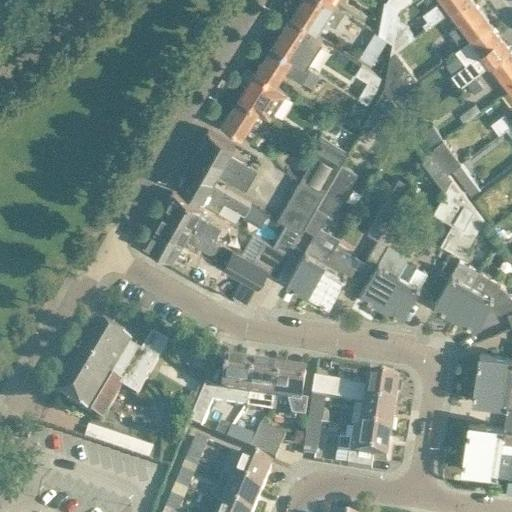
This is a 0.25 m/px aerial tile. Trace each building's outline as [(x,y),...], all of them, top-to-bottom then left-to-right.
[(316,30),(325,17),(320,14),(328,0),(327,0),(300,0),(290,15),(310,28),(311,27),(316,30)] [(373,0),(382,5),(377,31),(377,32),(387,38),(392,41),(392,42),(398,10),(397,8),(398,8),(385,0),(373,0)] [(409,0),(385,0),(398,8),(409,0)] [(422,21),(426,27),(435,20),(434,20),(450,8),(451,8),(461,0),(437,0),(422,11),(426,18),(422,21)] [(459,20),(449,27),(460,41),(470,34),(471,35),(490,21),(474,0),(461,0),(451,8),(459,20)] [(395,50),(408,40),(408,41),(416,35),(415,34),(398,10),(392,42),(392,41),(389,55),(395,50)] [(272,43),(292,56),(310,28),(290,15),(272,43)] [(416,52),(443,32),(435,20),(426,27),(415,34),(416,35),(408,41),(416,52)] [(471,35),(491,62),(510,47),(490,21),(471,35)] [(365,48),(385,61),(387,38),(377,32),(365,48)] [(272,43),(256,69),(276,82),(292,56),(272,43)] [(491,62),(510,87),(511,84),(511,50),(510,47),(491,62)] [(416,78),(395,50),(389,55),(383,88),(391,96),(416,78)] [(456,69),(473,92),(483,84),(465,62),(456,69)] [(360,63),(354,73),(366,80),(356,96),(367,103),(377,86),(380,75),(360,63)] [(319,72),(309,66),(301,79),(312,86),(319,72)] [(269,116),(286,89),(276,82),(256,69),(239,96),(259,109),(258,109),(269,116)] [(412,98),(406,90),(396,97),(413,122),(434,107),(429,100),(412,98)] [(258,109),(259,109),(239,96),(221,123),(241,136),(258,109)] [(463,121),(478,109),(473,103),(458,115),(463,121)] [(503,112),(490,121),(498,133),(511,123),(503,112)] [(419,132),(429,147),(447,171),(451,168),(460,161),(432,122),(419,132)] [(208,128),(197,147),(251,178),(257,168),(229,153),(234,143),(208,128)] [(312,145),(317,148),(341,161),(348,148),(320,132),(312,145)] [(219,172),(246,188),(251,178),(197,147),(187,165),(213,181),(219,172)] [(421,160),(444,189),(444,190),(452,177),(447,171),(429,147),(421,160)] [(298,180),(321,197),(341,161),(317,148),(298,180)] [(357,171),(341,161),(321,197),(312,213),(305,226),(314,232),(312,237),(306,248),(305,247),(297,262),(287,280),(308,291),(332,248),(339,237),(320,226),(327,214),(331,216),(357,171)] [(460,161),(451,168),(470,193),(480,187),(460,161)] [(203,199),(219,208),(224,199),(246,211),(251,202),(213,181),(187,165),(176,184),(203,199)] [(452,177),(444,190),(444,189),(432,212),(451,223),(439,243),(451,250),(475,207),(452,177)] [(409,184),(399,178),(377,214),(367,231),(378,237),(378,238),(390,217),(409,184)] [(321,197),(298,180),(287,199),(312,213),(321,197)] [(202,207),(173,190),(163,208),(220,241),(234,249),(241,253),(248,242),(198,214),(202,207)] [(286,222),(300,230),(303,225),(305,226),(312,213),(287,199),(277,217),(286,222)] [(483,218),(475,207),(451,250),(462,256),(483,218)] [(186,236),(213,252),(220,241),(163,208),(153,225),(182,242),(186,236)] [(386,248),(401,224),(390,217),(378,238),(378,237),(368,256),(377,261),(361,291),(381,303),(405,259),(396,253),(386,248)] [(300,230),(286,222),(273,244),(286,251),(287,252),(300,230)] [(179,249),(182,242),(153,225),(143,242),(194,272),(191,277),(204,284),(213,268),(188,253),(188,254),(179,249)] [(505,231),(497,237),(503,245),(511,239),(505,231)] [(496,239),(491,249),(504,257),(507,253),(496,239)] [(273,244),(261,265),(266,268),(274,272),(286,251),(273,244)] [(348,269),(357,275),(366,260),(354,253),(351,259),(332,248),(308,291),(329,303),(339,286),(348,269)] [(224,267),(242,277),(256,285),(266,268),(261,265),(241,253),(234,249),(224,267)] [(419,282),(426,270),(415,264),(405,259),(381,303),(402,315),(420,283),(419,282)] [(459,259),(434,302),(455,314),(471,282),(479,270),(459,259)] [(471,282),(455,314),(476,326),(488,304),(498,310),(511,305),(511,296),(509,292),(506,289),(503,286),(498,283),(499,281),(479,270),(471,282)] [(246,302),(256,285),(242,277),(233,294),(246,302)] [(143,354),(131,347),(132,344),(131,343),(131,342),(96,322),(53,393),(88,414),(88,413),(102,421),(121,389),(136,398),(168,343),(154,335),(143,354)] [(511,357),(479,352),(476,376),(511,380),(511,357)] [(219,391),(207,386),(191,424),(203,429),(214,401),(247,407),(254,366),(228,362),(223,392),(219,391)] [(247,410),(273,414),(276,400),(275,400),(280,370),(254,366),(247,407),(247,410)] [(302,401),(306,374),(280,370),(275,400),(276,400),(288,402),(292,417),(305,419),(308,402),(302,401)] [(507,405),(505,416),(511,416),(511,380),(476,376),(472,399),(507,405)] [(325,399),(364,406),(395,411),(399,384),(369,379),(367,389),(350,386),(350,385),(315,379),(312,397),(325,399)] [(312,397),(309,422),(321,424),(325,399),(312,397)] [(395,411),(364,406),(361,430),(391,435),(395,411)] [(469,421),(465,445),(511,451),(511,416),(505,416),(504,426),(469,421)] [(304,453),(316,455),(320,431),(321,424),(309,422),(308,429),(304,453)] [(149,460),(153,449),(88,427),(84,438),(149,460)] [(261,427),(256,438),(251,450),(276,460),(285,437),(261,427)] [(232,428),(227,440),(251,450),(256,438),(232,428)] [(373,459),(387,462),(391,435),(361,430),(354,429),(348,467),(372,471),(373,459)] [(209,442),(197,437),(187,462),(199,467),(209,442)] [(511,476),(511,470),(511,451),(465,445),(461,468),(511,476)] [(244,457),(233,482),(261,494),(272,469),(244,457)] [(187,462),(177,486),(189,491),(199,467),(187,462)] [(233,482),(223,506),(236,511),(253,511),(261,494),(233,482)] [(179,511),(189,491),(177,486),(167,510),(170,511),(179,511)]
